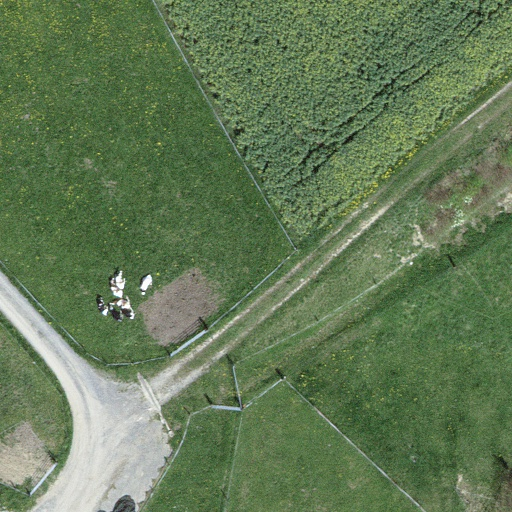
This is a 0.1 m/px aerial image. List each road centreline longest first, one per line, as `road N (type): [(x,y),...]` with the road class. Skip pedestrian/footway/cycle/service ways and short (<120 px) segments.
road 1 (track): [(511,97),(123,433)]
road 2 (track): [(123,433),(274,366),(511,213)]
road 3 (track): [(123,433),(0,300)]
